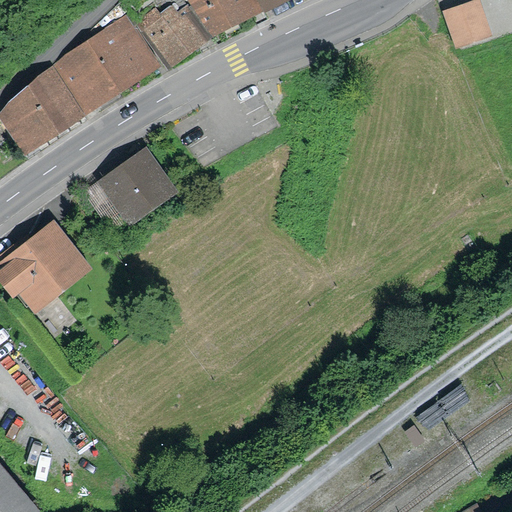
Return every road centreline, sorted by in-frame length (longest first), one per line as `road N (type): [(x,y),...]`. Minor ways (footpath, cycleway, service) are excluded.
road 1 (primary): [(0,206),(202,76),(362,0)]
road 2 (residential): [(109,0),(0,102)]
